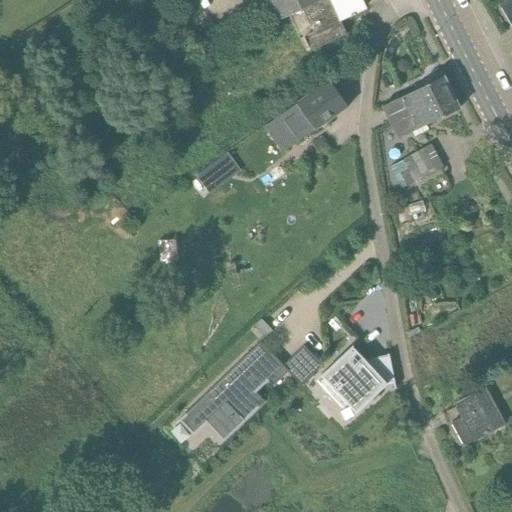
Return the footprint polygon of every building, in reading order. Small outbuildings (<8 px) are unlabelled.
[(312,32),(307,34),(314,49),(346,34),(340,21),(350,16),(350,17),(355,15),(355,14),(363,10),(358,0),(264,0),(275,23),(302,10),(312,32)] [(511,0),(506,0),(498,5),(511,29),(511,0)] [(434,104),(452,95),(443,77),(382,107),(391,124),(409,115),(409,113),(433,101),(434,104)] [(280,116),(299,142),(347,107),(329,81),(280,116)] [(409,115),(391,124),(399,139),(459,109),(452,95),(434,104),(433,101),(409,113),(409,115)] [(55,109),(52,99),(39,104),(42,113),(55,109)] [(225,155),(240,175),(273,151),(270,147),(259,130),(225,155)] [(312,144),(318,152),(326,146),(320,138),(312,144)] [(400,190),(412,183),(443,167),(431,145),(390,167),(400,190)] [(272,311),(288,328),(314,303),(297,286),(272,311)] [(398,370),(393,347),(378,350),(374,355),(356,336),(321,369),(335,384),(340,379),(351,391),(346,395),(356,405),(390,371),(398,370)] [(250,343),(167,420),(181,436),(207,412),(230,436),(259,409),(250,400),(263,388),(267,393),(282,379),(293,391),(301,384),(284,367),(277,374),(277,373),(273,369),(270,372),(263,364),(266,360),(250,343)] [(283,366),(284,367),(301,384),(301,385),(321,365),(303,347),(283,366)] [(451,423),(463,446),(504,424),(496,410),(494,410),(483,390),(455,405),(461,418),(451,423)]
